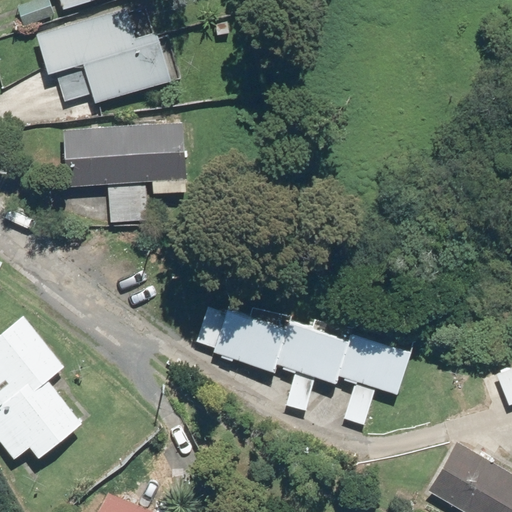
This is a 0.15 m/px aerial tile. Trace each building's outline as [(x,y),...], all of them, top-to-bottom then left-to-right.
[(27,0),(12,5),(18,26),(92,3),(91,0),(27,0)] [(34,32),(45,73),(82,63),(85,73),(57,81),(63,102),(90,95),(93,103),(167,84),(145,2),(34,32)] [(59,128),(62,186),(108,184),(110,222),(148,220),(147,195),(185,193),(182,122),(59,128)] [(303,409),(311,380),(333,386),(335,376),(351,380),(340,419),(364,426),(375,387),(394,392),(408,344),(285,310),(282,319),(206,298),(192,346),(290,374),(282,403),(303,409)] [(0,443),(13,461),(27,450),(35,460),(81,426),(49,383),(65,371),(23,314),(0,331),(0,443)] [(511,365),(494,373),(506,403),(511,400),(511,365)] [(463,511),(511,511),(511,472),(455,440),(425,491),(463,511)] [(138,453),(110,481),(123,494),(151,467),(138,453)] [(177,511),(154,511),(103,490),(93,511),(192,511),(180,507),(177,511)]
